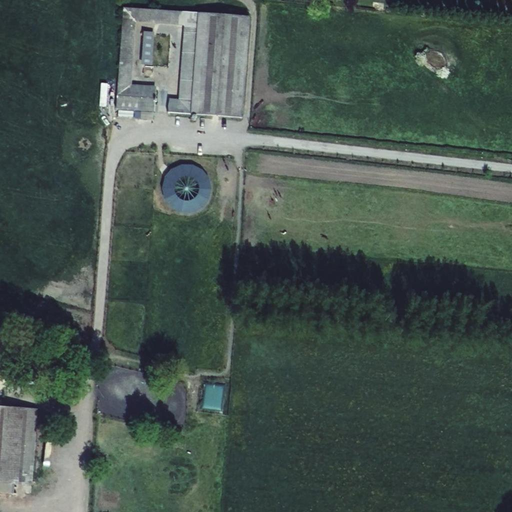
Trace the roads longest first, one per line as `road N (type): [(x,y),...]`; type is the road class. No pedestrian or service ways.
road 1 (unclassified): [(74,511),(113,153),(145,133),(244,140)]
road 2 (unclassified): [(511,168),(244,140)]
road 3 (unclassified): [(244,140),(252,22),(244,0)]
